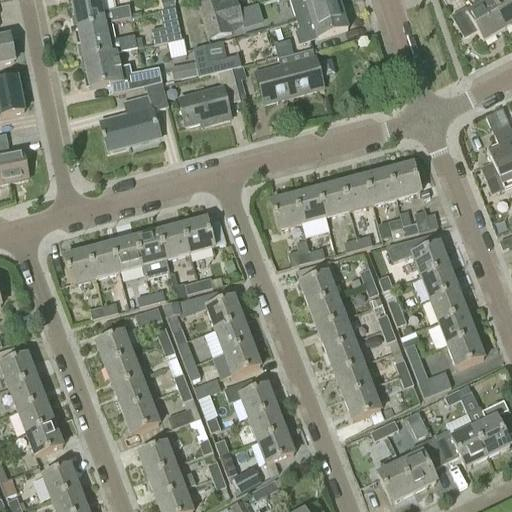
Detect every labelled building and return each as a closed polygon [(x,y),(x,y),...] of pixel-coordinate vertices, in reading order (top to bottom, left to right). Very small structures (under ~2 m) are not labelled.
[(69,0),(77,34),(110,27),(110,26),(130,22),(128,10),(101,15),(98,0),(69,0)] [(173,0),(164,0),(159,1),(162,14),(174,11),(173,0)] [(201,26),(239,15),(235,1),(222,5),(220,0),(213,0),(195,6),(201,26)] [(336,0),(289,0),(293,8),(290,9),(295,23),(339,10),(336,0)] [(463,43),(476,36),(483,47),(505,34),(484,0),(468,0),(476,12),(468,17),(465,11),(449,20),(463,43)] [(511,0),(484,0),(505,34),(511,29),(511,0)] [(259,5),(242,7),(245,27),(261,25),(259,5)] [(339,10),(295,23),(302,47),(316,42),(317,44),(347,35),(339,10)] [(239,15),(201,26),(207,46),(232,38),(242,27),(239,15)] [(110,27),(77,34),(83,64),(115,57),(115,58),(136,53),(133,39),(114,44),(110,27)] [(153,50),(180,45),(177,29),(150,35),(153,50)] [(0,70),(14,67),(8,42),(0,43),(0,70)] [(191,54),(194,66),(197,80),(198,83),(240,73),(238,61),(208,68),(204,51),(191,54)] [(264,110),(322,94),(311,53),(277,62),(280,72),(255,79),(264,110)] [(118,71),(115,58),(115,57),(83,64),(89,94),(109,90),(111,98),(144,91),(147,101),(164,96),(158,73),(131,78),(129,69),(118,71)] [(194,66),(170,71),(172,84),(197,80),(194,66)] [(231,76),(239,105),(244,104),(239,83),(245,81),(243,73),(231,76)] [(210,130),(230,125),(225,109),(239,105),(231,76),(217,79),(221,94),(178,105),(185,133),(209,126),(210,130)] [(0,121),(23,117),(16,83),(0,86),(0,121)] [(99,127),(107,158),(160,144),(152,116),(151,117),(151,116),(167,111),(164,96),(147,101),(147,102),(124,108),(127,120),(99,127)] [(499,132),(511,163),(511,141),(506,128),(499,132)] [(503,195),(511,190),(511,163),(499,132),(491,135),(498,154),(487,158),(491,168),(480,173),(490,200),(503,195)] [(0,190),(28,185),(22,157),(9,160),(8,155),(0,156),(0,190)] [(388,176),(395,205),(420,198),(412,170),(388,176)] [(395,205),(388,176),(364,182),(372,211),(395,205)] [(372,211),(364,182),(340,189),(348,217),(372,211)] [(348,217),(340,189),(317,195),(324,224),(348,217)] [(324,224),(317,195),(293,201),(301,230),(324,224)] [(301,230),(293,201),(269,207),(277,236),(301,230)] [(511,220),(507,222),(510,228),(498,232),(500,238),(511,232),(511,220)] [(405,243),(403,232),(400,224),(387,228),(392,246),(405,243)] [(182,231),(189,260),(213,253),(206,225),(182,231)] [(403,232),(405,243),(418,239),(416,229),(403,232)] [(189,260),(182,231),(158,237),(165,266),(189,260)] [(165,266),(158,237),(134,243),(142,272),(165,266)] [(355,245),(358,255),(371,252),(369,241),(355,245)] [(142,272),(134,243),(111,250),(118,278),(142,272)] [(358,255),(355,245),(342,248),(345,259),(358,255)] [(291,273),(311,268),(305,246),(295,249),(297,256),(287,259),(291,273)] [(305,246),(311,268),(324,264),(321,254),(308,258),(305,246)] [(420,283),(448,273),(439,249),(411,260),(420,283)] [(118,278),(111,250),(87,256),(94,285),(118,278)] [(94,285),(87,256),(63,262),(70,291),(94,285)] [(428,306),(456,295),(448,273),(420,283),(428,306)] [(363,291),(373,287),(368,275),(358,279),(363,291)] [(307,313),(336,302),(327,278),(299,289),(307,313)] [(382,298),(392,295),(387,281),(377,285),(382,298)] [(196,287),(199,298),(212,294),(210,284),(196,287)] [(199,298),(196,287),(183,291),(186,301),(199,298)] [(373,287),(363,291),(368,304),(378,300),(373,287)] [(437,329),(465,318),(456,295),(428,306),(437,329)] [(149,300),(152,310),(165,307),(162,297),(149,300)] [(152,310),(149,300),(136,303),(138,314),(152,310)] [(204,312),(201,301),(186,306),(190,318),(204,312)] [(336,302),(307,313),(316,336),(344,325),(336,302)] [(214,337),(242,326),(233,303),(205,313),(213,336),(214,337)] [(382,310),(379,304),(369,308),(371,314),(382,310)] [(391,321),(401,317),(396,304),(386,308),(391,321)] [(181,320),(178,308),(162,312),(165,324),(181,320)] [(102,312),(104,323),(117,319),(115,309),(102,312)] [(104,323),(102,312),(88,316),(91,326),(104,323)] [(138,334),(161,326),(157,314),(134,321),(138,334)] [(401,317),(391,321),(396,333),(406,330),(401,317)] [(446,352),(474,341),(465,318),(437,329),(446,352)] [(381,337),(391,333),(386,320),(376,324),(381,337)] [(344,325),(316,336),(325,358),(353,348),(344,325)] [(222,360),(250,349),(242,326),(214,337),(213,336),(202,340),(211,363),(222,359),(222,360)] [(391,333),(381,337),(386,349),(395,345),(391,333)] [(160,350),(169,347),(165,334),(155,338),(160,350)] [(176,351),(186,347),(181,335),(171,339),(176,351)] [(104,372),(132,361),(123,338),(95,348),(104,372)] [(474,341),(446,352),(455,375),(483,364),(474,341)] [(169,347),(160,350),(164,363),(174,359),(169,347)] [(186,347),(176,351),(181,364),(191,360),(186,347)] [(353,348),(325,358),(334,381),(362,370),(353,348)] [(250,349),(222,360),(231,383),(259,372),(250,349)] [(408,366),(418,363),(413,350),(403,354),(408,366)] [(0,376),(7,394),(36,383),(27,359),(17,363),(13,352),(0,356),(0,376)] [(132,361),(104,372),(112,395),(140,384),(132,361)] [(418,363),(408,366),(413,379),(423,375),(418,363)] [(398,382),(408,379),(403,366),(393,370),(398,382)] [(185,374),(189,385),(199,382),(195,370),(185,374)] [(362,370),(334,381),(343,404),(371,393),(362,370)] [(408,379),(398,382),(403,395),(413,391),(408,379)] [(423,404),(450,393),(445,379),(417,389),(423,404)] [(177,396),(187,392),(182,380),(172,383),(174,387),(156,394),(159,400),(166,397),(167,399),(177,395),(177,396)] [(16,417),(44,406),(36,383),(7,394),(16,417)] [(140,384),(112,395),(121,418),(149,407),(140,384)] [(227,408),(239,404),(238,401),(254,395),(250,384),(222,395),(227,408)] [(220,397),(216,385),(193,394),(197,406),(220,397)] [(247,425),(275,414),(266,391),(254,395),(238,401),(239,404),(247,425)] [(455,397),(459,406),(472,401),(469,396),(467,391),(455,397)] [(187,392),(177,396),(182,408),(192,405),(187,392)] [(371,393),(343,404),(351,427),(380,417),(371,393)] [(459,406),(455,397),(443,403),(447,412),(459,406)] [(24,440),(53,429),(44,406),(16,417),(24,440)] [(149,407),(121,418),(130,441),(158,430),(149,407)] [(480,418),(485,427),(472,433),(487,462),(509,451),(505,442),(511,438),(511,425),(503,407),(480,418)] [(189,413),(166,422),(171,434),(194,426),(189,413)] [(256,448),(284,437),(275,414),(247,425),(256,448)] [(210,439),(220,436),(215,423),(205,427),(210,439)] [(381,432),(386,442),(398,436),(393,427),(381,432)] [(33,463),(62,452),(53,429),(24,440),(33,463)] [(386,442),(381,432),(369,438),(374,448),(386,442)] [(487,462),(472,433),(451,443),(447,435),(431,442),(444,468),(458,461),(464,473),(487,462)] [(284,437),(256,448),(265,471),(293,460),(284,437)] [(399,468),(413,498),(436,487),(430,475),(444,468),(431,442),(409,453),(413,461),(399,468)] [(202,461),(212,458),(207,445),(197,449),(202,461)] [(219,462),(228,458),(223,445),(214,449),(219,462)] [(146,483),(174,472),(165,449),(137,459),(146,483)] [(228,458),(219,462),(223,474),(233,471),(228,458)] [(211,484),(221,480),(216,468),(206,472),(211,484)] [(413,498),(399,468),(376,479),(390,509),(413,498)] [(230,481),(238,496),(261,484),(253,469),(230,481)] [(69,471),(41,482),(50,505),(78,494),(69,471)] [(174,472),(146,483),(155,506),(183,495),(183,494),(195,489),(190,477),(178,482),(174,472)] [(221,480),(211,484),(216,497),(226,493),(221,480)] [(10,483),(6,484),(0,486),(0,488),(5,502),(15,498),(10,483)] [(262,492),(267,501),(279,495),(274,486),(262,492)] [(52,511),(85,511),(78,494),(50,505),(52,511)] [(189,511),(183,495),(155,506),(157,511),(189,511)]
